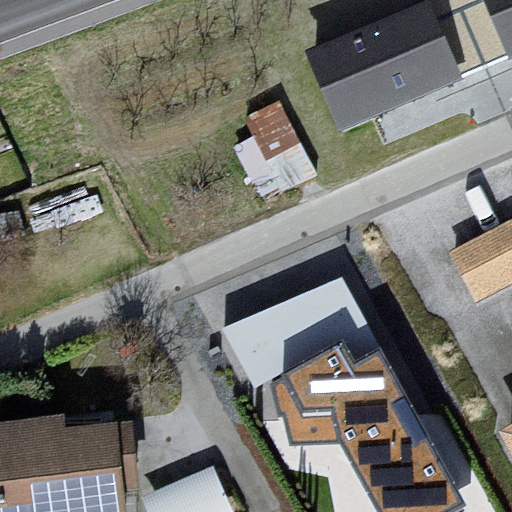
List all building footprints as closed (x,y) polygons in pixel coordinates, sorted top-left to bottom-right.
[(511,0),(491,0),(509,45),(511,44),(511,0)] [(434,9),(315,55),(340,118),(459,72),(434,9)] [(282,104),(246,117),(257,137),(237,148),(262,200),(316,181),(282,104)] [(511,229),(459,256),(481,303),(511,286),(511,229)] [(283,316),(220,319),(256,387),(294,367),(283,316)] [(356,343),(274,394),(287,458),(342,457),(375,511),(475,511),(388,346),(365,358),(356,343)] [(0,511),(126,511),(126,506),(142,505),(137,433),(69,438),(68,427),(0,431),(0,511)] [(234,511),(217,471),(146,499),(150,511),(234,511)]
